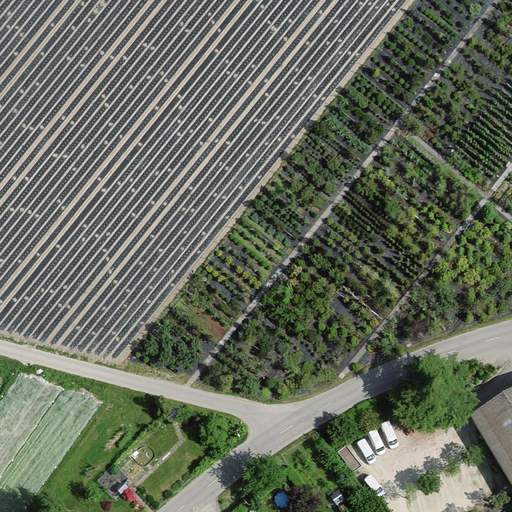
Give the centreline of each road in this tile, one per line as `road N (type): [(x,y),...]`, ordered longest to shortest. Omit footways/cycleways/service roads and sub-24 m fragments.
road 1 (tertiary): [(511,327),(464,336),(298,410),(169,511)]
road 2 (track): [(298,410),(0,342)]
